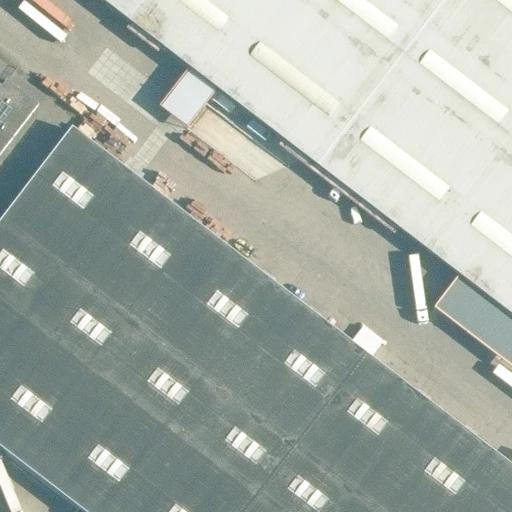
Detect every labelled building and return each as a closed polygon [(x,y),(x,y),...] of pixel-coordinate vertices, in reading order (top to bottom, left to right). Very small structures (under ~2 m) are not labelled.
[(96,0),(198,78),(257,0),(96,0)] [(316,169),(445,0),(257,0),(198,78),(316,169)] [(434,260),(511,158),(511,0),(445,0),(316,169),(434,260)] [(0,159),(40,108),(6,82),(0,90),(0,159)] [(0,452),(38,482),(219,245),(72,133),(0,226),(0,452)] [(511,319),(511,158),(434,260),(511,319)] [(77,511),(248,511),(366,358),(219,245),(38,482),(77,511)] [(481,511),(511,472),(511,469),(366,358),(248,511),(481,511)] [(511,511),(511,472),(481,511),(511,511)]
